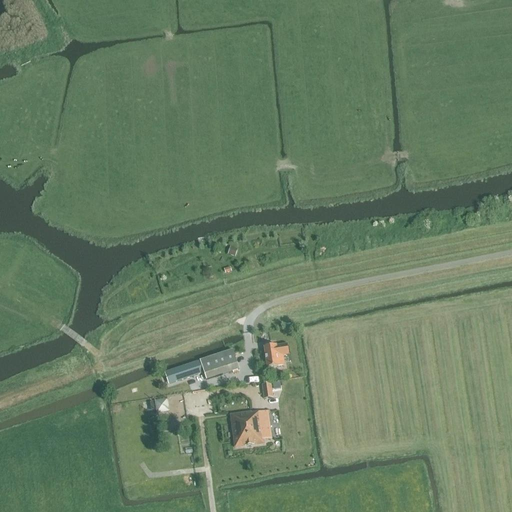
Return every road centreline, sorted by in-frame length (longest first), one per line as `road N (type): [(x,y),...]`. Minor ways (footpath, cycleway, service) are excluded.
road 1 (unclassified): [(251,379),(249,331),(261,309),(511,253)]
road 2 (track): [(261,309),(114,362),(38,312)]
road 3 (track): [(251,379),(198,387),(213,511)]
